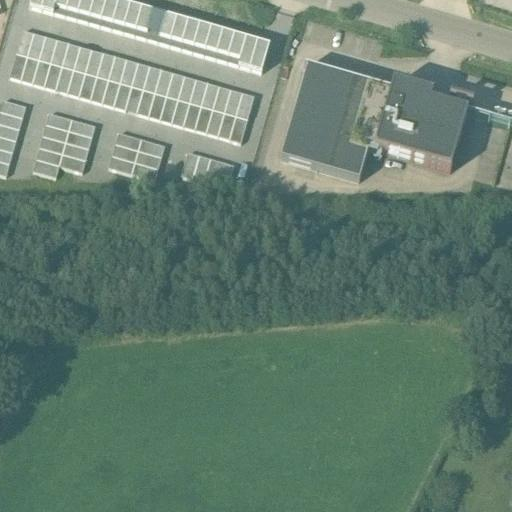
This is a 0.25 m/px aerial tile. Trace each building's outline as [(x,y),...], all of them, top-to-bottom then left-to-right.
[(32,0),(29,11),(41,15),(45,0),(32,0)] [(45,0),(41,15),(53,18),(57,0),(45,0)] [(57,0),(53,18),(64,22),(70,0),(57,0)] [(70,0),(64,22),(76,25),(82,0),(70,0)] [(92,0),(82,0),(76,25),(87,28),(95,1),(92,0)] [(95,1),(87,28),(99,31),(107,4),(95,1)] [(107,4),(99,31),(110,35),(118,7),(107,4)] [(118,7),(110,35),(122,38),(130,11),(118,7)] [(130,11),(122,38),(133,41),(141,14),(130,11)] [(141,14),(133,41),(145,45),(153,17),(141,14)] [(153,17),(145,45),(156,48),(164,21),(153,17)] [(164,21),(156,48),(168,51),(176,24),(164,21)] [(176,24),(168,51),(180,55),(187,27),(176,24)] [(187,27),(180,55),(191,58),(199,31),(187,27)] [(199,31),(191,58),(203,61),(211,34),(199,31)] [(211,34),(203,61),(214,65),(222,37),(211,34)] [(23,36),(16,59),(27,63),(34,40),(23,36)] [(222,37),(214,65),(226,68),(234,41),(222,37)] [(34,40),(27,63),(39,66),(46,43),(34,40)] [(234,41),(226,68),(237,71),(245,44),(234,41)] [(46,43),(39,66),(51,69),(57,46),(46,43)] [(245,44),(237,71),(249,75),(257,47),(245,44)] [(57,46),(51,69),(62,73),(69,50),(57,46)] [(257,47),(249,75),(261,78),(269,51),(257,47)] [(69,50),(62,73),(74,76),(80,53),(69,50)] [(80,53),(74,76),(85,79),(92,56),(80,53)] [(92,56),(85,79),(97,83),(103,60),(92,56)] [(16,59),(9,83),(21,86),(27,63),(16,59)] [(103,60),(97,83),(108,86),(115,63),(103,60)] [(27,63),(21,86),(32,89),(39,66),(27,63)] [(115,63),(108,86),(120,89),(126,66),(115,63)] [(39,66),(32,89),(44,93),(51,69),(39,66)] [(126,66),(120,89),(131,93),(138,70),(126,66)] [(51,69),(44,93),(55,96),(62,73),(51,69)] [(138,70),(131,93),(143,96),(149,73),(138,70)] [(390,96),(304,71),(304,73),(306,73),(280,164),(358,186),(368,153),(450,177),(464,129),(463,128),(466,118),(430,108),(432,100),(392,88),(390,96)] [(62,73),(55,96),(67,99),(74,76),(62,73)] [(149,73),(143,96),(154,99),(161,76),(149,73)] [(74,76),(67,99),(78,102),(85,79),(74,76)] [(161,76),(154,99),(166,103),(173,80),(161,76)] [(85,79),(78,102),(90,106),(97,83),(85,79)] [(173,80),(166,103),(177,106),(184,83),(173,80)] [(97,83),(90,106),(102,109),(108,86),(97,83)] [(184,83),(177,106),(189,109),(196,86),(184,83)] [(108,86),(102,109),(113,112),(120,89),(108,86)] [(196,86),(189,109),(200,113),(207,90),(196,86)] [(120,89),(113,112),(125,116),(131,93),(120,89)] [(207,90),(200,113),(212,116),(219,93),(207,90)] [(131,93),(125,116),(136,119),(143,96),(131,93)] [(219,93),(212,116),(224,119),(230,96),(219,93)] [(143,96),(136,119),(148,122),(154,99),(143,96)] [(230,96),(224,119),(235,123),(242,99),(230,96)] [(154,99),(148,122),(159,126),(166,103),(154,99)] [(242,99),(235,123),(247,126),(253,103),(242,99)] [(166,103),(159,126),(171,129),(177,106),(166,103)] [(3,106),(0,115),(0,117),(23,124),(26,112),(3,106)] [(177,106),(171,129),(182,132),(189,109),(177,106)] [(189,109),(182,132),(194,136),(200,113),(189,109)] [(200,113),(194,136),(205,139),(212,116),(200,113)] [(212,116),(205,139),(217,142),(224,119),(212,116)] [(0,117),(0,129),(19,135),(23,124),(0,117)] [(49,119),(46,130),(69,137),(72,125),(49,119)] [(224,119),(217,142),(228,146),(235,123),(224,119)] [(235,123),(228,146),(240,149),(247,126),(235,123)] [(72,125),(69,137),(92,144),(95,132),(72,125)] [(0,129),(0,142),(16,147),(19,135),(0,129)] [(46,130),(42,142),(65,149),(69,137),(46,130)] [(69,137),(65,149),(88,155),(92,144),(69,137)] [(118,139),(115,150),(138,157),(141,145),(118,139)] [(0,142),(0,154),(13,158),(16,147),(0,142)] [(42,142),(39,153),(62,160),(65,149),(42,142)] [(141,145),(138,157),(161,164),(164,152),(141,145)] [(65,149),(62,160),(85,167),(88,155),(65,149)] [(115,150),(111,162),(135,169),(138,157),(115,150)] [(39,153),(36,165),(59,172),(62,160),(39,153)] [(0,154),(0,167),(9,170),(13,158),(0,154)] [(138,157),(135,169),(158,175),(161,164),(138,157)] [(187,159),(181,182),(192,185),(193,181),(199,162),(187,159)] [(62,160),(59,172),(82,178),(85,167),(62,160)] [(111,162),(108,173),(131,180),(135,169),(111,162)] [(199,162),(193,181),(205,185),(207,177),(210,165),(199,162)] [(36,165),(32,177),(55,183),(59,172),(36,165)] [(210,165),(207,177),(230,184),(234,172),(210,165)] [(0,168),(0,180),(6,182),(9,171),(0,168)] [(135,169),(131,180),(154,187),(158,175),(135,169)]
